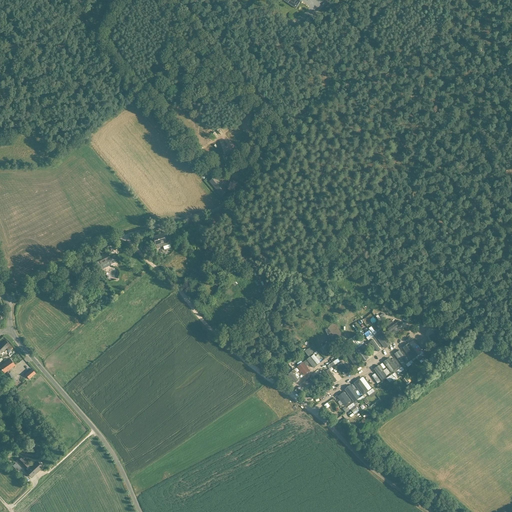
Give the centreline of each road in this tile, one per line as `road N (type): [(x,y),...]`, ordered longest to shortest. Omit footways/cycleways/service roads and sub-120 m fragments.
road 1 (unclassified): [(431,511),(217,337),(123,234)]
road 2 (track): [(246,184),(392,0)]
road 3 (unclassified): [(137,511),(106,445),(10,326)]
road 4 (unclassified): [(123,234),(213,211),(246,184)]
road 5 (unclassified): [(7,302),(123,234)]
